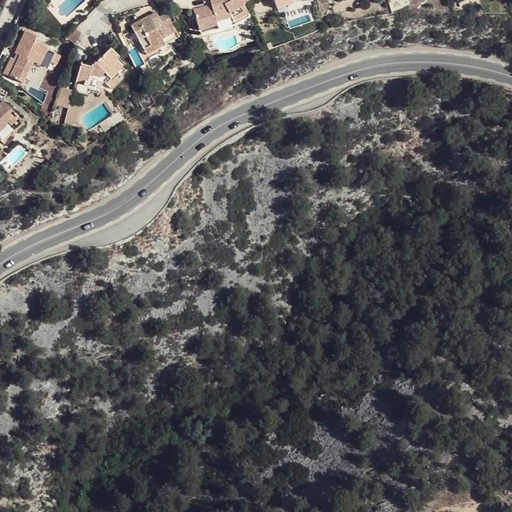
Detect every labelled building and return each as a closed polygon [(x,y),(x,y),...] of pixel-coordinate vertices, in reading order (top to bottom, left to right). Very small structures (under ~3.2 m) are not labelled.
[(233,21),(248,13),(240,0),(221,0),(222,2),(211,5),(193,10),(199,31),(217,26),(216,22),(231,18),(233,21)] [(273,0),(276,9),(293,3),(291,0),(273,0)] [(162,38),(176,32),(167,14),(159,18),(156,13),(131,26),(143,50),(163,40),(162,38)] [(233,26),(250,16),(248,13),(233,21),(231,18),(216,22),(217,26),(218,30),(233,26)] [(25,30),(15,53),(20,55),(18,61),(10,77),(23,83),(33,61),(41,66),(46,68),(50,62),(54,52),(47,49),(48,47),(34,40),(36,36),(25,30)] [(178,37),(176,32),(162,38),(163,40),(143,50),(145,54),(178,37)] [(91,67),(81,64),(76,83),(78,83),(75,91),(85,94),(86,94),(87,94),(88,92),(88,91),(98,94),(101,85),(109,78),(110,79),(123,67),(115,59),(118,56),(110,49),(91,67)] [(61,55),(54,52),(50,62),(57,65),(61,55)] [(31,87),(41,66),(33,61),(23,83),(31,87)] [(3,101),(0,103),(0,141),(3,145),(25,124),(3,101)] [(82,106),(70,102),(64,124),(76,128),(82,106)] [(50,122),(60,130),(62,127),(52,119),(50,122)]
